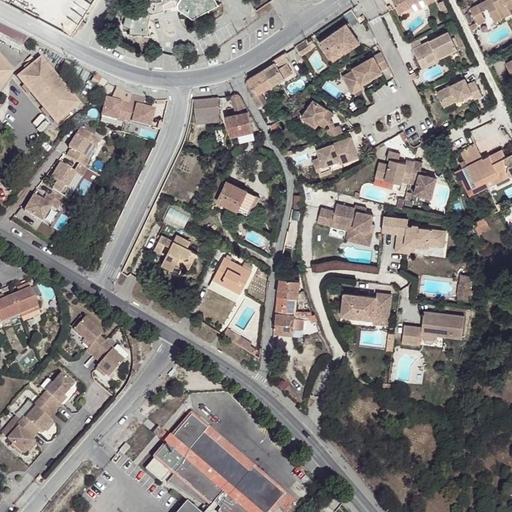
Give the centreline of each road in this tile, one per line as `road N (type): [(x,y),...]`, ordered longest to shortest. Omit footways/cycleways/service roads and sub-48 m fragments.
road 1 (unclassified): [(233,72),(291,180),(257,396)]
road 2 (residential): [(174,339),(27,511)]
road 3 (residential): [(188,89),(99,294)]
road 4 (residential): [(0,10),(144,86),(188,89)]
road 5 (tertiary): [(366,511),(257,396)]
road 6 (residential): [(233,72),(341,0)]
road 7 (unclassified): [(369,0),(420,119)]
